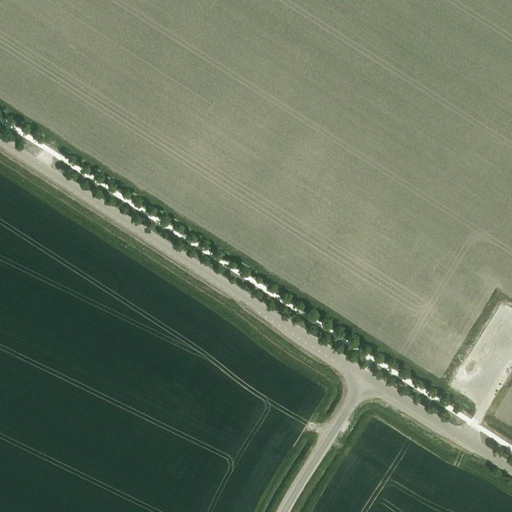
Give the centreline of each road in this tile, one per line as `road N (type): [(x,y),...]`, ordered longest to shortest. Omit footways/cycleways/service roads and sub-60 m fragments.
road 1 (secondary): [(367,379),(0,141)]
road 2 (secondary): [(511,471),(367,379)]
road 3 (unclassified): [(284,511),(367,379)]
